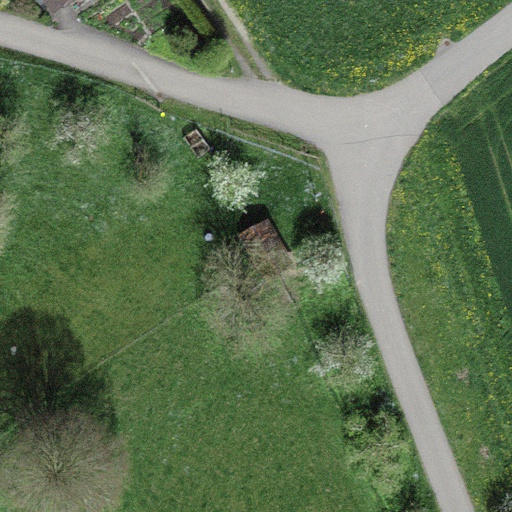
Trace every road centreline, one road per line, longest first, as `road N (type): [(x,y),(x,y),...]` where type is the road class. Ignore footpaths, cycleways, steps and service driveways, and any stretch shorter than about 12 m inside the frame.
road 1 (unclassified): [(511,26),(358,141),(357,215),(371,292),(450,511)]
road 2 (track): [(201,0),(275,116)]
